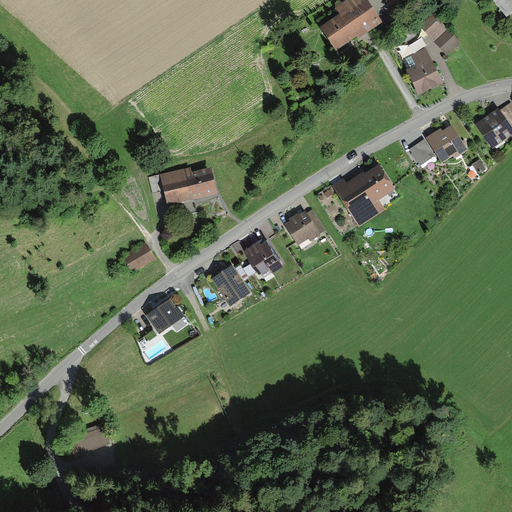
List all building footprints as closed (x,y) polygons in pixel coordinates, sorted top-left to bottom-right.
[(358,39),(383,22),(368,0),(345,0),(335,7),(340,14),(320,27),(336,50),(356,36),(358,39)] [(511,0),(493,0),(493,1),(507,17),(511,12),(511,0)] [(434,17),(423,26),(447,53),(458,44),(434,17)] [(425,48),(402,59),(420,94),(443,82),(425,48)] [(477,126),(491,145),(505,135),(506,137),(511,132),(508,128),(511,125),(511,106),(509,102),(490,116),(487,112),(479,117),(483,122),(477,126)] [(440,160),(463,146),(451,127),(439,135),(436,131),(425,137),(440,160)] [(477,158),(470,164),(476,172),(483,167),(477,158)] [(350,215),(392,186),(379,167),(349,187),(343,178),(331,186),(350,215)] [(153,193),(166,189),(168,197),(192,191),(194,197),(216,191),(211,170),(192,175),(190,169),(161,176),(161,174),(149,177),(153,193)] [(398,190),(381,197),(383,203),(400,197),(398,190)] [(296,243),(315,230),(304,212),(284,225),(296,243)] [(269,269),(280,262),(265,238),(260,241),(258,238),(243,247),(256,268),(265,263),(269,269)] [(127,259),(134,270),(154,258),(147,247),(127,259)] [(229,304),(248,292),(230,265),(211,277),(229,304)] [(158,332),(179,317),(167,300),(145,315),(158,332)] [(103,427),(63,441),(68,455),(108,441),(103,427)]
